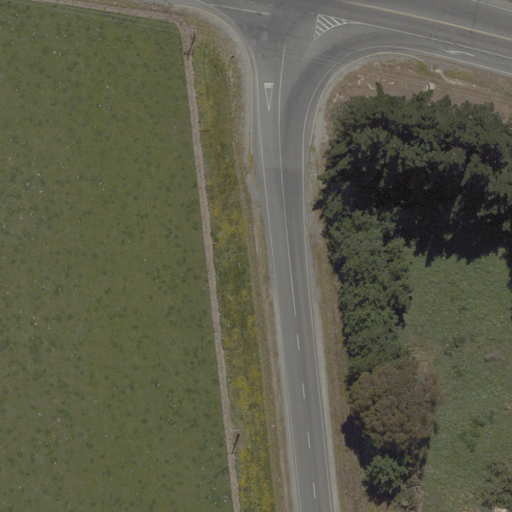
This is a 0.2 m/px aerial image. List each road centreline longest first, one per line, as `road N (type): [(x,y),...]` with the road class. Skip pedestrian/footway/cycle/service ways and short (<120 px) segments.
road 1 (tertiary): [(316,511),(279,143),(290,0)]
road 2 (secondary): [(333,0),(511,40)]
